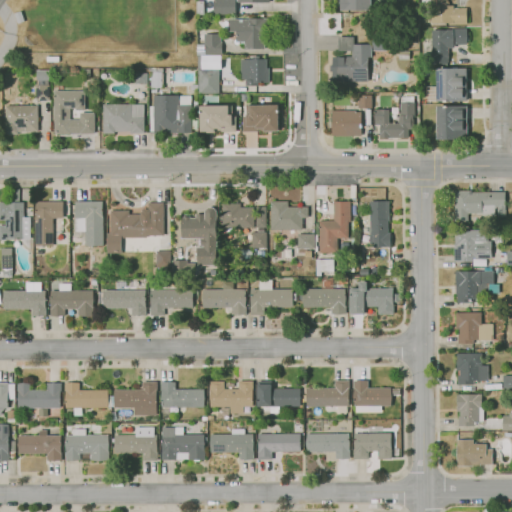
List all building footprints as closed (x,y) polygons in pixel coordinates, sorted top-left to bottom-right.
[(213,14),(213,3),(216,3),(216,0),(269,0),(270,3),(239,3),(239,1),(235,1),(235,14),(213,14)] [(371,0),(371,11),(340,11),(340,3),(338,3),(338,0),(371,0)] [(451,25),(451,24),(429,25),(429,10),(431,10),(431,2),(422,3),(421,0),(447,0),(447,2),(449,2),(449,6),(453,6),(453,8),(466,8),(467,24),(451,25)] [(197,15),(196,1),(204,1),(204,14),(197,15)] [(264,49),(244,50),(244,44),(240,44),(240,42),(236,42),(236,32),(228,32),(228,19),(249,19),(249,18),(269,18),(269,28),(268,28),(268,35),(263,35),(263,37),(268,37),(268,43),(264,43),(264,49)] [(447,66),(433,66),(433,65),(423,65),(423,53),(432,53),(431,31),(446,31),(446,30),(452,30),(452,29),(466,28),(467,34),(469,34),(469,41),(466,41),(466,44),(454,45),(454,49),(448,49),(448,63),(447,63),(447,66)] [(205,55),(197,55),(197,44),(204,44),(204,34),(221,34),(221,42),(222,42),(222,54),(205,54),(205,55)] [(329,82),(329,73),(333,73),(333,65),(329,65),(329,57),(351,57),(351,51),(338,51),(337,37),(353,37),(354,45),(371,44),(371,58),(368,58),(368,81),(329,82)] [(410,60),(399,59),(399,51),(410,51),(410,60)] [(218,94),(198,94),(198,69),(202,69),(202,56),(221,56),(221,70),(218,70),(218,94)] [(257,87),(245,87),(245,80),(240,80),(240,59),(252,59),(252,56),(260,56),(260,59),(266,59),(266,61),(267,61),(267,68),(269,68),(269,83),(257,83),(257,87)] [(467,101),(436,102),(436,69),(466,68),(467,101)] [(143,85),(143,84),(135,84),(135,73),(147,73),(148,84),(146,84),(146,85),(143,85)] [(163,88),(150,88),(150,73),(163,73),(163,88)] [(49,101),(36,101),(36,85),(49,85),(49,101)] [(94,134),(54,134),(54,90),(85,90),(85,111),(75,111),(75,108),(70,108),(70,119),(80,119),(80,112),(94,112),(94,134)] [(192,134),(154,134),(154,131),(150,131),(150,106),(153,106),(153,95),(179,95),(179,105),(180,105),(180,96),(192,96),(192,134)] [(358,108),(358,95),(371,95),(372,108),(358,108)] [(408,138),(380,139),(379,125),(374,125),(374,110),(389,110),(389,124),(399,123),(399,112),(400,112),(400,103),(401,103),(401,97),(413,97),(413,103),(414,103),(414,117),(413,117),(413,129),(408,129),(408,138)] [(144,134),(130,134),(130,131),(114,131),(114,134),(103,134),(103,105),(144,104),(144,134)] [(245,105),(277,104),(277,131),(242,131),(242,115),(245,115),(245,105)] [(199,132),(199,105),(231,105),(232,116),(235,116),(235,131),(199,132)] [(17,135),(5,135),(5,106),(38,106),(38,131),(17,131),(17,135)] [(437,139),(436,107),(466,106),(467,139),(437,139)] [(331,136),(331,111),(355,110),(355,112),(361,112),(361,135),(331,136)] [(30,240),(0,240),(0,225),(5,225),(5,202),(12,202),(12,189),(20,189),(20,202),(23,202),(23,217),(30,217),(30,240)] [(454,222),(454,191),(471,190),(471,192),(504,192),(504,207),(505,207),(505,217),(497,217),(497,208),(494,208),(494,216),(482,216),(481,214),(468,214),(468,222),(454,222)] [(41,256),(37,256),(37,246),(35,246),(35,201),(69,202),(69,216),(63,216),(63,233),(53,233),(53,246),(41,246),(41,256)] [(103,246),(85,246),(85,232),(75,232),(74,201),(102,201),(102,215),(103,215),(103,246)] [(271,230),(270,202),(288,201),(288,208),(308,207),(308,218),(301,218),(302,229),(271,230)] [(390,247),(373,247),(373,244),(370,244),(370,235),(365,235),(365,224),(370,224),(370,201),(389,201),(389,222),(388,222),(388,233),(390,233),(390,247)] [(319,253),(318,221),(333,221),(333,202),(349,202),(350,222),(347,222),(348,238),(337,238),(337,253),(319,253)] [(170,268),(156,268),(155,251),(157,251),(157,235),(146,235),(146,238),(121,238),(122,253),(107,253),(106,233),(110,233),(110,211),(129,211),(129,215),(142,214),(142,218),(148,218),(148,203),(163,203),(164,236),(170,236),(170,268)] [(222,228),(222,204),(240,204),(240,208),(253,207),(253,228),(222,228)] [(265,206),(254,206),(254,227),(266,227),(265,206)] [(191,243),(183,243),(183,234),(180,234),(180,216),(209,215),(209,233),(193,234),(194,240),(191,243)] [(454,262),(453,244),(454,244),(454,231),(487,230),(487,241),(491,241),(491,258),(472,259),(472,261),(454,262)] [(252,248),(251,232),(266,232),(266,248),(252,248)] [(298,249),(297,234),(315,234),(316,248),(298,249)] [(183,267),(171,267),(171,262),(173,262),(171,262),(171,255),(173,255),(172,248),(186,248),(186,263),(183,263),(183,267)] [(240,260),(239,249),(250,249),(250,251),(252,251),(252,254),(249,254),(249,260),(240,260)] [(4,278),(4,275),(3,275),(3,262),(10,262),(11,264),(13,263),(13,273),(12,273),(12,278),(4,278)] [(472,303),(456,303),(456,294),(455,294),(455,271),(475,271),(475,267),(480,267),(480,271),(493,271),(493,284),(498,284),(499,294),(477,294),(478,299),(472,299),(472,303)] [(348,313),(364,313),(364,306),(377,306),(377,313),(392,313),(392,301),(398,301),(398,293),(393,293),(393,287),(365,287),(365,281),(357,281),(357,288),(348,288),(348,313)] [(246,315),(231,315),(231,308),(203,308),(203,289),(224,289),(224,282),(245,282),(245,306),(246,306),(246,315)] [(32,316),(32,309),(3,309),(3,292),(22,291),(22,284),(44,283),(44,291),(45,291),(45,308),(46,308),(46,316),(32,316)] [(93,316),(79,316),(78,309),(65,309),(65,316),(50,316),(50,291),(59,291),(59,285),(71,285),(71,291),(93,290),(93,306),(93,316)] [(264,315),(250,315),(250,289),(293,289),(293,307),(264,307),(264,315)] [(346,314),(331,314),(331,307),(303,307),(303,289),(345,289),(345,306),(346,306),(346,314)] [(146,316),(132,316),(132,309),(103,309),(103,304),(98,304),(98,292),(103,292),(103,290),(145,290),(145,307),(146,307),(146,316)] [(165,316),(150,316),(149,306),(150,306),(150,290),(192,290),(192,308),(165,308),(165,316)] [(473,344),(457,344),(457,334),(459,334),(459,329),(455,329),(455,312),(481,313),(481,324),(493,324),(493,340),(477,340),(473,340),(473,344)] [(475,385),(457,385),(457,375),(459,375),(459,371),(456,371),(456,354),(481,354),(481,365),(486,365),(486,366),(490,366),(490,373),(486,373),(486,381),(478,381),(478,383),(475,383),(475,385)] [(511,389),(503,390),(502,376),(511,375),(511,389)] [(347,413),(336,413),(335,413),(334,412),(333,412),(331,412),(330,412),(328,412),(327,412),(325,411),(324,411),(325,406),(306,407),(306,402),(303,402),(303,395),(306,395),(306,388),(334,388),(334,380),(349,380),(349,390),(349,406),(347,406),(347,413)] [(243,413),(230,413),(230,407),(210,407),(210,382),(224,382),(224,389),(239,389),(239,381),(253,381),(253,390),(252,390),(253,407),(243,407),(243,413)] [(278,413),(270,413),(270,412),(260,412),(259,407),(257,407),(256,381),(271,381),(272,385),(271,385),(271,389),(300,389),(300,395),(303,395),(303,402),(300,402),(300,406),(280,407),(280,410),(278,413)] [(381,411),(355,411),(355,406),(353,406),(353,381),(368,381),(368,388),(391,388),(391,406),(381,406),(381,411)] [(1,415),(0,415),(0,382),(8,383),(8,384),(14,384),(14,399),(8,398),(8,408),(2,408),(1,415)] [(53,415),(40,415),(40,409),(17,408),(18,384),(28,385),(28,391),(47,391),(47,382),(60,382),(60,408),(53,408),(53,415)] [(156,416),(134,416),(134,408),(114,408),(114,407),(111,407),(111,395),(114,395),(114,390),(142,390),(142,382),(157,382),(156,416)] [(204,408),(161,408),(161,382),(176,382),(176,389),(204,389),(204,408)] [(74,416),(74,408),(65,408),(65,383),(79,383),(79,391),(108,390),(108,396),(111,396),(111,406),(108,406),(108,408),(82,408),(82,416),(74,416)] [(473,426),(457,426),(457,409),(456,409),(456,394),(481,394),(481,407),(483,407),(483,422),(478,422),(475,422),(475,425),(473,425),(473,426)] [(15,422),(7,422),(7,411),(8,411),(8,410),(10,410),(10,409),(15,409),(15,422)] [(501,429),(511,429),(511,412),(502,412),(501,429)] [(493,430),(492,418),(507,418),(507,430),(493,430)] [(9,461),(0,461),(0,424),(9,424),(9,438),(8,438),(9,461)] [(61,460),(47,461),(47,453),(18,453),(18,452),(15,452),(15,437),(18,437),(18,436),(30,436),(30,427),(39,427),(39,430),(46,430),(47,435),(61,435),(61,460)] [(391,459),(377,459),(377,451),(368,451),(368,459),(354,459),(353,434),(356,434),(355,427),(381,427),(381,433),(390,433),(391,450),(391,459)] [(157,461),(143,461),(143,453),(115,454),(114,435),(136,435),(136,428),(154,428),(154,435),(157,435),(157,452),(157,461)] [(189,460),(189,459),(181,459),(180,453),(175,453),(176,460),(161,460),(161,452),(162,452),(162,428),(183,428),(183,435),(203,434),(204,451),(205,451),(205,460),(189,460)] [(110,461),(90,461),(90,459),(79,459),(79,460),(66,460),(66,436),(72,436),(72,429),(86,429),(86,435),(108,435),(108,451),(110,451),(110,461)] [(254,460),(239,460),(239,453),(210,453),(210,435),(231,434),(231,429),(244,429),(244,434),(253,434),(253,450),(254,450),(254,460)] [(272,460),(257,460),(257,434),(262,434),(300,433),(300,452),(272,452),(272,460)] [(350,459),(335,459),(335,452),(307,452),(306,434),(349,433),(349,450),(350,450),(350,459)] [(480,466),(456,466),(456,440),(473,440),(473,444),(486,444),(486,449),(492,449),(492,465),(480,465),(480,466)]
